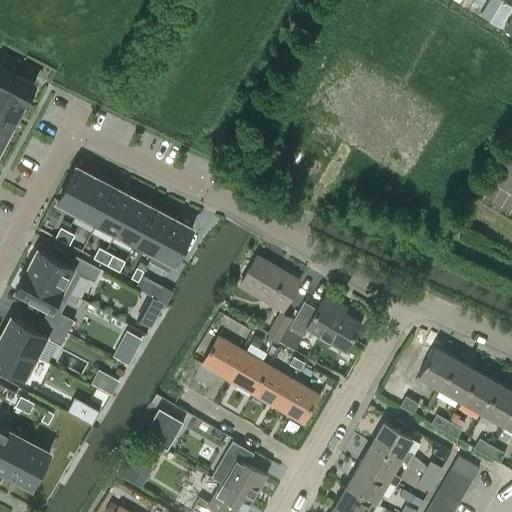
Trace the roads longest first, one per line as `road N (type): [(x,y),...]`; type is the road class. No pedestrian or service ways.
road 1 (residential): [(409,299),(230,202),(67,135)]
road 2 (residential): [(310,469),(409,299)]
road 3 (residential): [(310,469),(187,393)]
road 4 (residential): [(67,135),(0,262)]
